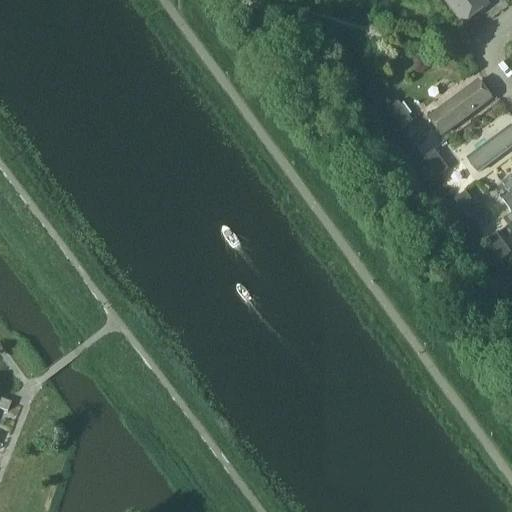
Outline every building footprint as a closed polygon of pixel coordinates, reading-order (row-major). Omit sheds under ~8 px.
[(440,0),(463,30),(490,7),(485,0),(440,0)] [(428,54),(422,60),(426,64),(431,64),(435,60),(428,54)] [(492,103),(480,86),(429,123),(442,140),(492,103)] [(387,112),(401,130),(412,122),(398,104),(387,112)] [(511,150),(511,130),(511,128),(467,161),(478,176),(511,150)] [(423,160),(437,178),(448,170),(434,152),(423,160)] [(511,214),(511,178),(502,186),(510,196),(502,202),(511,215),(511,214)] [(455,201),(469,220),(479,212),(465,193),(455,201)] [(484,213),(474,221),(481,230),(492,223),(484,213)] [(486,243),(500,262),(511,253),(497,235),(486,243)] [(0,409),(9,412),(12,404),(0,399),(0,409)]
